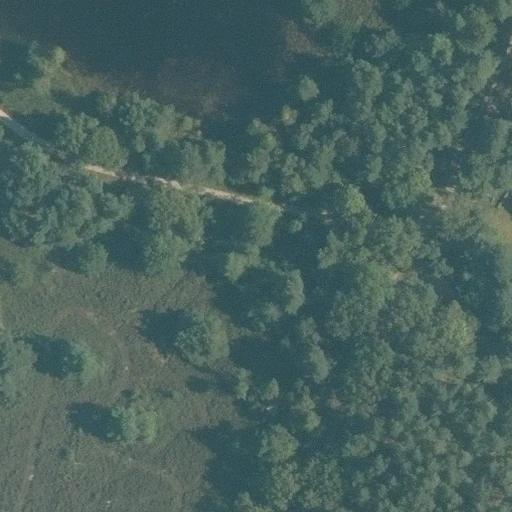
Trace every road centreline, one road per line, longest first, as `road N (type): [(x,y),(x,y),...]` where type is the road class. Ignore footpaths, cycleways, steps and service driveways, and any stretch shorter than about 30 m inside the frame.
road 1 (track): [(290,511),(424,241)]
road 2 (track): [(424,241),(511,52)]
road 3 (track): [(424,241),(432,275),(511,376)]
